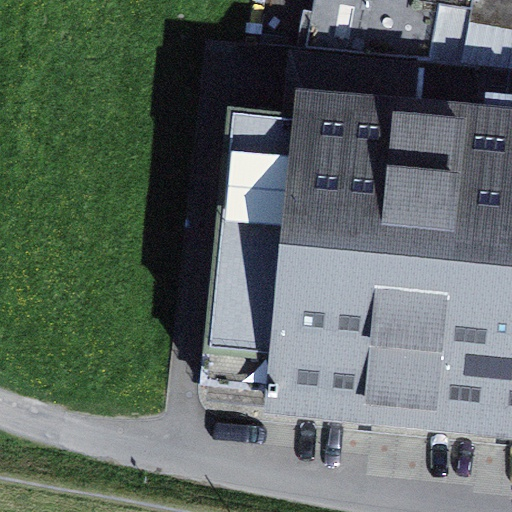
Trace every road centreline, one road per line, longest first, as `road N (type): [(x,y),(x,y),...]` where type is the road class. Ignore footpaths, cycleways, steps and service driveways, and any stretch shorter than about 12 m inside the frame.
road 1 (residential): [(480,511),(184,464)]
road 2 (track): [(184,464),(58,439),(0,412)]
